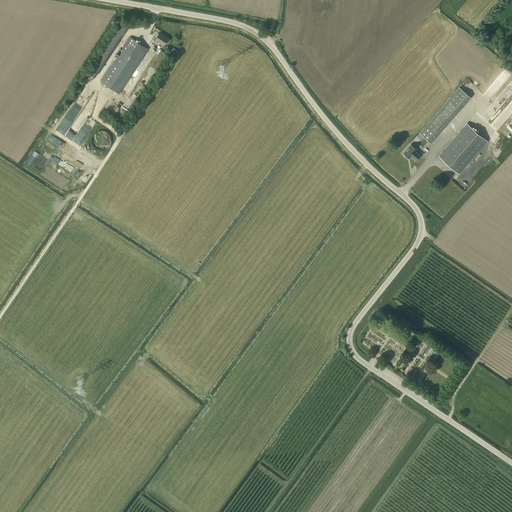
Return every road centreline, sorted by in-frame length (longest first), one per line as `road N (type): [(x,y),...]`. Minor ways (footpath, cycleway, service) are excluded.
road 1 (unclassified): [(511,463),(353,353),(353,328),(419,241),(422,224),(276,52),(234,23),(103,0)]
road 2 (unknown): [(139,38),(123,32),(87,85),(89,114),(112,139),(72,200)]
